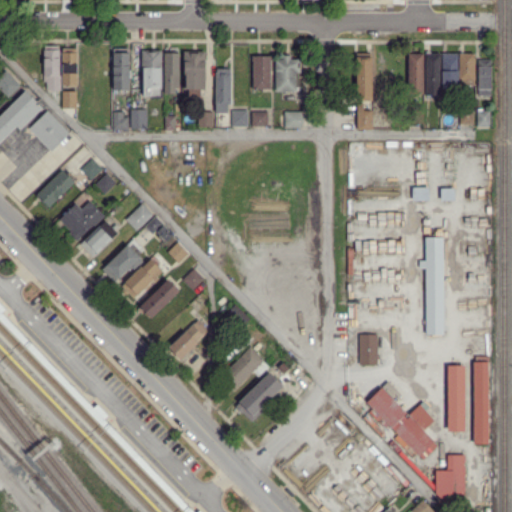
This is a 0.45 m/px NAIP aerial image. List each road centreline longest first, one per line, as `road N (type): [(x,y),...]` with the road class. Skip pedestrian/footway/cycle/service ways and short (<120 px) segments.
road 1 (residential): [(327,21),(329,368),(313,402),(244,467)]
road 2 (residential): [(0,21),(419,21)]
road 3 (secondary): [(0,214),(244,467)]
